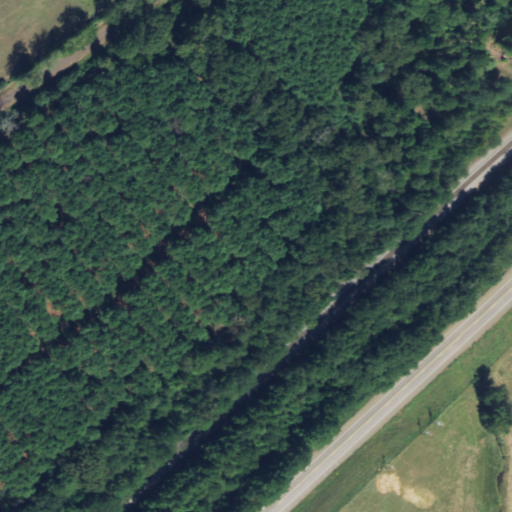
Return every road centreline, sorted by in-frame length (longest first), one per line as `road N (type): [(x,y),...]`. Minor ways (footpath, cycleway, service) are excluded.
road 1 (trunk): [(273,511),(511,290)]
road 2 (residential): [(0,134),(100,81),(196,0)]
